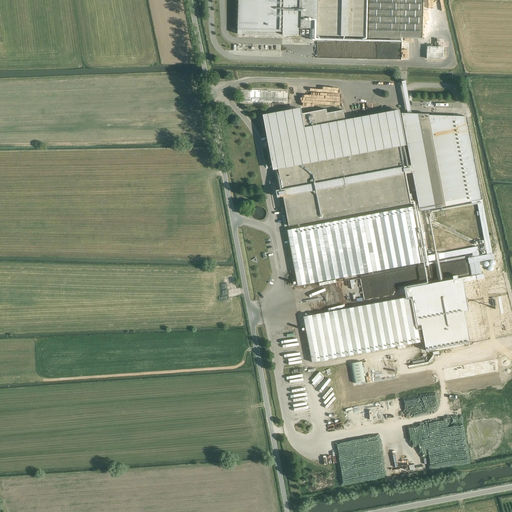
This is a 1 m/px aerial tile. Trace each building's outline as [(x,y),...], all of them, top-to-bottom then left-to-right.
[(238,0),(238,34),(243,34),(245,34),(245,35),(281,36),(281,35),(283,35),(300,36),(300,35),(317,36),(368,37),(368,38),(400,39),(400,38),(422,39),(422,0),(238,0)] [(443,59),(443,47),(427,47),(427,59),(443,59)] [(240,90),(240,102),(287,103),(288,91),(240,90)] [(327,113),(326,109),(301,114),(301,109),(263,116),(273,169),(278,168),(282,189),(276,190),(277,197),(283,196),(289,226),(313,221),(410,203),(405,174),(412,173),(419,211),(446,206),(445,202),(470,198),(471,202),(477,201),(487,255),(478,256),(477,252),(478,252),(477,247),(422,257),(421,252),(427,251),(419,212),(413,213),(412,207),(287,230),(298,285),(414,264),(472,253),(473,257),(468,258),(469,264),(474,263),(476,275),(406,288),(408,297),(304,317),(312,362),(424,341),(426,351),(470,343),(464,312),(468,311),(462,282),(485,278),(484,273),(481,274),(479,262),(494,259),(493,253),(492,254),(466,117),(429,115),(428,114),(401,113),(411,165),(404,167),(400,147),(406,146),(399,110),(345,120),(343,110),(327,113)] [(264,215),(264,213),(264,212),(264,211),(263,210),(262,209),(260,209),(258,208),(257,208),(256,208),(255,209),(254,210),(253,211),(252,212),(252,213),(252,214),(252,215),(252,217),(253,218),(253,219),(254,220),(255,220),(256,221),(258,221),(259,221),(260,221),(261,220),(262,219),(263,218),(264,217),(264,216),(264,215)] [(479,295),(478,295),(477,295),(476,295),(476,296),(475,296),(475,297),(474,297),(474,298),(474,299),(474,300),(474,301),(474,302),(474,303),(475,303),(475,304),(476,304),(476,305),(477,305),(478,305),(478,306),(479,306),(480,306),(480,305),(481,305),(482,305),(483,304),(484,303),(484,302),(484,301),(485,301),(485,300),(485,299),(484,299),(484,298),(484,297),(483,297),(483,296),(482,296),(482,295),(481,295),(480,295),(479,295)] [(470,323),(490,319),(488,309),(468,312),(470,323)]
